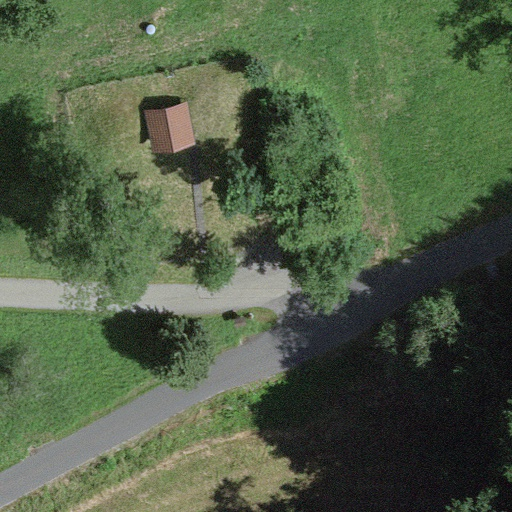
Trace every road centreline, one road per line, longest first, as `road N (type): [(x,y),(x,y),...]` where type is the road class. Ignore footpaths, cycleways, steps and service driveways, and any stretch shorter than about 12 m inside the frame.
road 1 (residential): [(511,239),(331,317),(0,500)]
road 2 (track): [(0,290),(282,301),(331,317)]
